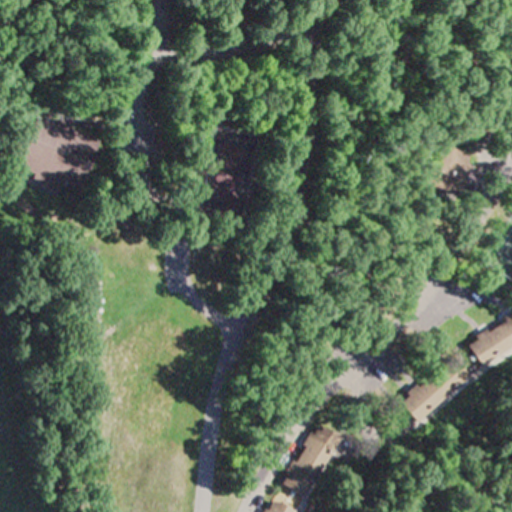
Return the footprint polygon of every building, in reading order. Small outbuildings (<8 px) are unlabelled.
[(33,114),(13,171),(69,191),(89,134),(33,114)] [(453,198),(466,155),(433,145),(420,188),(453,198)] [(511,344),(511,312),(459,346),(474,369),(511,344)] [(391,402),(407,424),(464,382),(447,360),(391,402)] [(295,501),(339,437),(317,422),(273,486),(295,501)] [(284,511),(263,503),(258,511),(284,511)]
